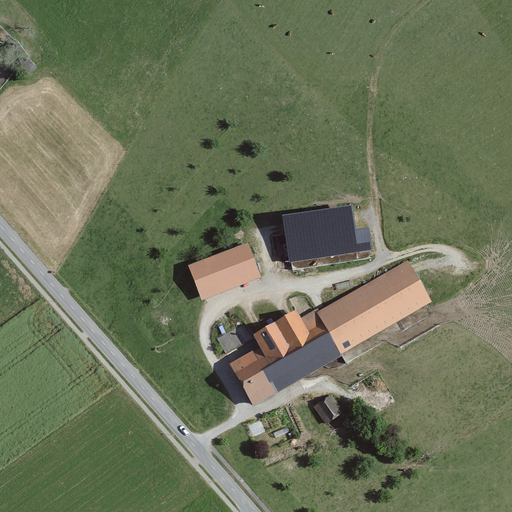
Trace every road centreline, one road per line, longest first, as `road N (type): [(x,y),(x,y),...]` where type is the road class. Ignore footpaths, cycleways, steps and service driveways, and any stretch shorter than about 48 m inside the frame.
road 1 (tertiary): [(253,511),(0,222)]
road 2 (track): [(248,419),(204,337),(217,310),(401,255)]
